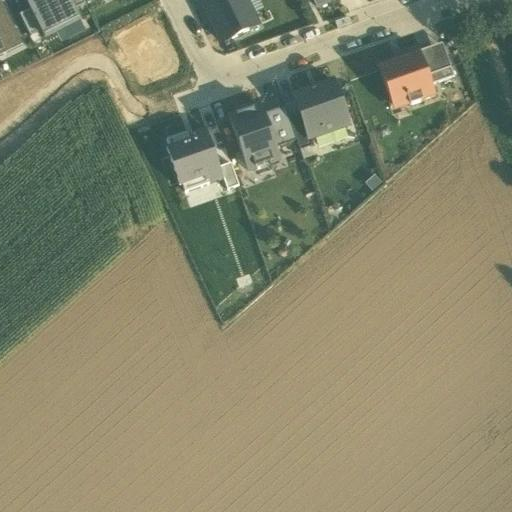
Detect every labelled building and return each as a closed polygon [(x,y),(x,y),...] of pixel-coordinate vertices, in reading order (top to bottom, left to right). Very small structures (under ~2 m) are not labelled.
[(79,21),(74,11),(68,0),(24,0),(29,11),(40,32),(43,38),(79,21)] [(85,5),(82,0),(68,0),(74,11),(85,5)] [(216,0),(215,1),(203,6),(223,45),(257,28),(253,19),(243,0),(216,0)] [(260,0),(243,0),(253,19),(266,13),(260,0)] [(312,0),(317,9),(334,0),(312,0)] [(0,55),(20,46),(0,5),(0,55)] [(29,38),(40,32),(29,11),(19,16),(29,38)] [(419,53),(427,77),(450,69),(441,45),(419,53)] [(379,72),(391,106),(406,100),(409,107),(435,98),(431,87),(427,77),(419,53),(403,58),(405,63),(379,72)] [(377,67),(379,72),(405,63),(403,58),(377,67)] [(453,79),(450,69),(427,77),(431,87),(453,79)] [(333,83),(316,89),(317,92),(294,100),(299,115),(308,141),(330,133),(330,131),(347,125),(333,83)] [(293,97),(294,100),(317,92),(316,89),(293,97)] [(393,113),(409,107),(406,100),(391,106),(393,113)] [(279,161),(275,150),(263,116),(261,108),(228,120),(246,172),(279,161)] [(284,108),(263,116),(275,150),(296,143),(288,118),(284,108)] [(311,149),(308,141),(299,115),(288,118),(296,143),(300,152),(311,149)] [(348,127),(347,125),(330,131),(330,133),(348,127)] [(169,149),(182,187),(204,180),(206,187),(223,181),(219,169),(205,131),(193,135),(195,140),(197,146),(191,148),(189,142),(169,149)] [(166,141),(169,149),(189,142),(186,134),(166,141)] [(179,188),(182,187),(169,149),(165,150),(179,188)] [(230,165),(219,169),(223,181),(227,192),(238,188),(230,165)] [(185,194),(206,187),(204,180),(182,187),(185,194)]
